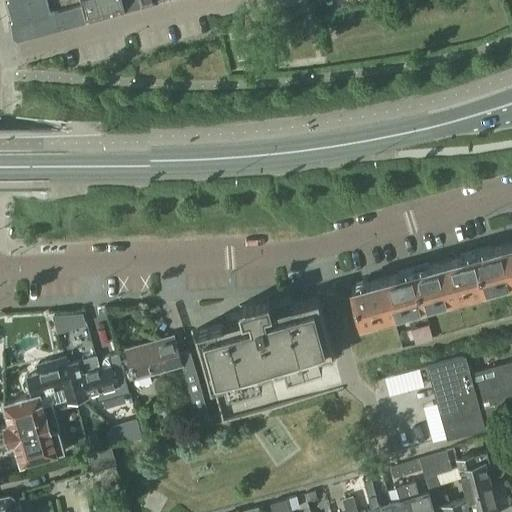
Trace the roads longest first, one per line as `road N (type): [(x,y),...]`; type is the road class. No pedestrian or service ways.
road 1 (residential): [(0,270),(266,256),(356,239),(511,192)]
road 2 (tertiary): [(0,164),(327,151),(511,108)]
road 3 (residential): [(0,54),(221,0)]
